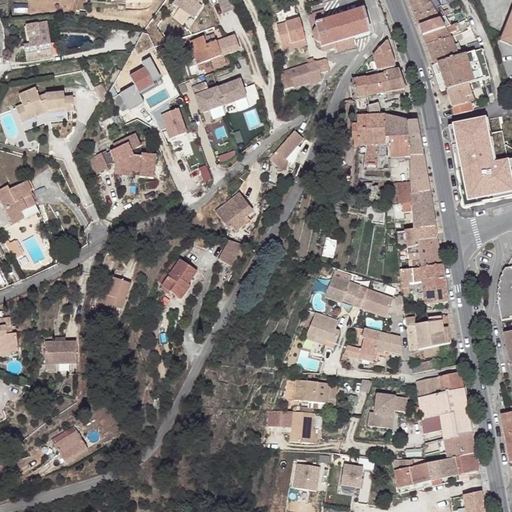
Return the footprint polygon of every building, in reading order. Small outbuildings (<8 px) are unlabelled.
[(197,0),(173,0),(171,3),(191,17),(199,6),(195,3),(197,0)] [(233,0),(218,0),(222,11),(236,6),(233,0)] [(407,0),(414,18),(435,10),(428,0),(407,0)] [(445,17),(443,13),(440,8),(435,10),(440,20),(445,17)] [(319,43),(320,48),(322,53),(337,49),(337,54),(356,49),(353,38),(370,34),(364,10),(325,20),(322,10),(311,13),(315,30),(314,32),(313,35),(314,39),(316,42),(319,43)] [(440,20),(435,10),(414,18),(418,28),(440,20)] [(511,15),(501,42),(511,46),(511,15)] [(277,26),(282,47),(304,41),(299,20),(277,26)] [(446,29),(440,20),(418,28),(422,37),(445,30),(446,29)] [(459,27),(458,24),(446,29),(449,36),(457,32),(455,29),(459,27)] [(25,28),(26,37),(28,47),(23,48),(22,48),(24,62),(51,58),(45,25),(25,28)] [(426,45),(450,37),(449,36),(446,29),(445,30),(422,37),(426,45)] [(190,42),(198,65),(240,51),(236,36),(216,42),(213,34),(190,42)] [(454,47),(450,37),(426,45),(426,46),(432,65),(436,64),(457,57),(454,47)] [(304,41),(282,47),(283,52),(306,46),(304,41)] [(377,71),(394,67),(393,61),(386,42),(372,57),(377,71)] [(470,53),(481,50),(478,43),(468,46),(470,53)] [(457,57),(462,56),(459,45),(454,47),(457,57)] [(446,92),(469,85),(481,81),(489,78),(481,50),(470,53),(462,56),(457,57),(436,64),(432,65),(436,78),(440,76),(446,92)] [(320,61),(279,73),(285,90),(309,83),(310,85),(322,82),(320,73),(329,71),(326,60),(320,61)] [(157,82),(147,62),(140,65),(143,70),(129,77),(134,87),(120,94),(129,112),(143,105),(140,98),(161,88),(157,82)] [(355,76),(366,74),(368,73),(365,64),(356,74),(355,76)] [(190,68),(192,75),(200,72),(198,65),(190,68)] [(381,75),(366,78),(368,96),(404,90),(397,70),(380,73),(381,75)] [(368,100),(368,96),(366,78),(352,81),(355,102),(368,100)] [(207,82),(194,87),(203,113),(259,93),(256,84),(244,88),(241,80),(210,90),(207,82)] [(454,116),(473,111),(471,103),(474,102),(469,85),(446,92),(454,116)] [(34,114),(35,119),(44,116),(42,112),(47,110),(48,114),(48,115),(58,114),(58,110),(65,109),(66,113),(75,112),(73,98),(65,98),(64,94),(45,95),(46,100),(40,102),(39,97),(36,89),(19,96),(23,105),(16,108),(20,120),(34,114)] [(390,160),(409,158),(407,123),(417,122),(411,98),(406,99),(390,114),(380,111),(380,110),(378,104),(369,105),(370,115),(357,116),(356,125),(351,125),(351,139),(357,139),(357,147),(367,147),(364,169),(380,172),(391,172),(390,160)] [(160,116),(169,139),(185,134),(177,110),(160,116)] [(22,124),(35,119),(34,114),(20,120),(22,124)] [(409,158),(424,156),(417,122),(407,123),(409,158)] [(448,128),(454,157),(480,152),(474,123),(448,128)] [(294,132),(270,159),(278,166),(277,169),(285,172),(288,164),(284,161),(302,140),(294,132)] [(136,135),(114,145),(116,150),(110,152),(116,166),(115,173),(121,174),(122,172),(132,174),(133,172),(139,173),(139,177),(153,179),(156,156),(142,154),(141,157),(133,156),(131,151),(141,147),(136,135)] [(90,158),(96,175),(110,169),(104,153),(90,158)] [(410,171),(426,169),(424,156),(409,158),(410,171)] [(459,177),(464,176),(463,168),(456,170),(458,178),(459,177)] [(411,196),(430,193),(426,169),(410,171),(410,182),(411,196)] [(470,175),(464,176),(459,177),(463,202),(475,200),(470,175)] [(23,214),(38,207),(31,193),(34,191),(30,182),(12,190),(10,188),(0,191),(0,195),(14,227),(26,221),(23,214)] [(411,204),(411,196),(410,182),(396,183),(399,205),(402,205),(411,204)] [(365,183),(362,200),(379,203),(380,198),(377,197),(378,188),(372,187),(372,184),(365,183)] [(414,231),(436,228),(430,193),(411,196),(411,204),(412,212),(414,231)] [(242,221),(252,214),(239,195),(214,212),(228,230),(232,228),(236,233),(246,226),(242,221)] [(262,210),(261,214),(265,216),(270,201),(263,199),(260,210),(262,210)] [(406,232),(414,231),(412,212),(404,213),(404,220),(395,221),(395,223),(396,232),(406,232)] [(417,242),(438,239),(436,228),(414,231),(406,232),(408,250),(418,248),(417,242)] [(418,253),(420,268),(442,266),(438,239),(417,242),(418,248),(418,253)] [(327,241),(323,255),(332,258),(336,243),(327,241)] [(242,246),(230,242),(219,261),(232,268),(242,246)] [(15,243),(8,246),(14,260),(21,257),(15,243)] [(162,287),(176,297),(180,291),(186,294),(191,288),(189,286),(198,273),(181,261),(180,261),(176,258),(167,270),(172,273),(170,276),(166,273),(159,283),(163,286),(162,287)] [(399,262),(400,271),(409,270),(408,261),(399,262)] [(442,266),(420,268),(409,270),(400,271),(401,284),(409,283),(422,282),(424,293),(446,290),(442,266)] [(511,268),(509,266),(504,267),(502,269),(501,272),(497,292),(501,320),(511,317),(511,268)] [(114,274),(106,291),(108,292),(101,309),(113,314),(116,306),(120,307),(131,280),(114,274)] [(360,309),(365,294),(358,292),(360,287),(332,277),(324,298),(340,304),(341,302),(352,306),(360,309)] [(401,287),(402,295),(406,294),(410,294),(409,283),(401,284),(401,287)] [(108,292),(106,291),(101,289),(94,307),(101,309),(108,292)] [(424,293),(425,305),(449,302),(446,290),(424,293)] [(180,291),(176,297),(182,301),(186,294),(180,291)] [(374,297),(380,296),(367,291),(365,294),(360,309),(386,320),(392,303),(375,305),(374,297)] [(393,301),(380,296),(374,297),(375,305),(392,303),(393,301)] [(397,314),(405,313),(403,302),(403,301),(396,302),(397,314)] [(333,321),(314,314),(305,340),(332,350),(334,347),(338,333),(334,332),(337,323),(333,321)] [(408,326),(411,353),(451,344),(447,317),(442,317),(441,315),(432,316),(432,319),(427,319),(427,320),(427,324),(423,324),(415,325),(408,326)] [(408,326),(415,325),(414,317),(406,318),(407,326),(408,326)] [(0,354),(8,353),(7,346),(17,344),(16,335),(12,335),(2,336),(2,331),(11,330),(10,318),(0,318),(0,354)] [(400,340),(364,330),(362,339),(364,340),(360,355),(374,359),(376,352),(385,354),(385,351),(389,352),(402,356),(400,340)] [(56,342),(45,342),(45,363),(76,363),(76,342),(65,342),(56,342)] [(410,353),(411,361),(457,351),(456,343),(451,344),(411,353),(410,353)] [(18,352),(17,344),(7,346),(8,353),(18,352)] [(436,361),(412,366),(414,374),(426,372),(438,369),(436,361)] [(439,378),(442,394),(464,389),(462,373),(439,378)] [(436,394),(434,379),(416,382),(418,398),(436,394)] [(307,382),(304,382),(297,382),(296,401),(297,401),(329,404),(330,390),(331,385),(312,383),(307,382)] [(440,416),(444,440),(472,434),(464,389),(442,394),(436,394),(418,398),(421,419),(440,416)] [(329,404),(328,410),(335,410),(337,390),(330,390),(329,404)] [(408,398),(378,395),(376,413),(372,413),(371,427),(388,428),(389,415),(395,415),(396,411),(407,412),(408,398)] [(328,410),(329,404),(297,401),(296,407),(328,410)] [(511,413),(501,415),(510,463),(511,462),(511,409),(511,410),(511,413)] [(296,412),(272,410),(271,427),(294,429),(296,412)] [(316,413),(296,412),(294,429),(294,433),(293,443),(312,444),(314,430),(316,413)] [(440,416),(421,419),(425,445),(444,440),(440,416)] [(54,445),(76,433),(73,428),(52,441),(54,445)] [(314,430),(312,444),(319,445),(321,430),(314,430)] [(87,450),(76,433),(54,445),(65,463),(87,450)] [(472,434),(444,440),(447,460),(476,454),(472,434)] [(476,454),(447,460),(444,461),(447,479),(469,474),(479,472),(476,454)] [(415,459),(394,458),(396,470),(415,466),(415,459)] [(444,461),(427,464),(431,482),(447,479),(444,461)] [(320,467),(298,464),(295,486),(316,490),(320,467)] [(398,490),(418,485),(431,482),(427,464),(424,464),(415,466),(396,470),(394,470),(398,490)] [(354,495),(354,489),(363,489),(365,467),(345,465),(343,494),(354,495)] [(448,483),(447,479),(431,482),(431,487),(448,483)] [(419,489),(418,485),(398,490),(399,494),(419,489)] [(485,511),(482,491),(464,495),(466,511),(485,511)]
